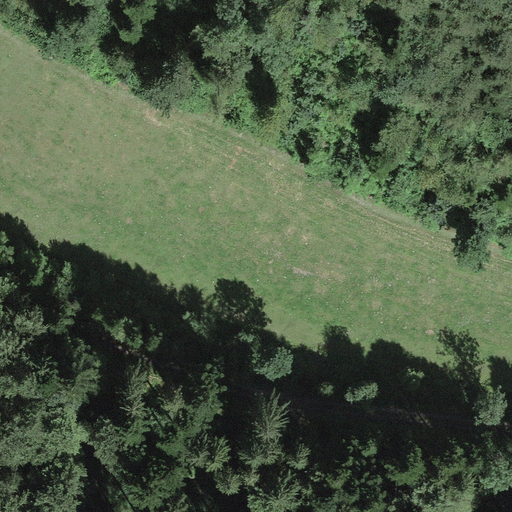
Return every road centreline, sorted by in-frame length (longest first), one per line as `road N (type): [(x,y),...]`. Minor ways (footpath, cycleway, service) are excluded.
road 1 (track): [(0,290),(266,399),(511,432)]
road 2 (track): [(511,504),(426,476),(266,399)]
